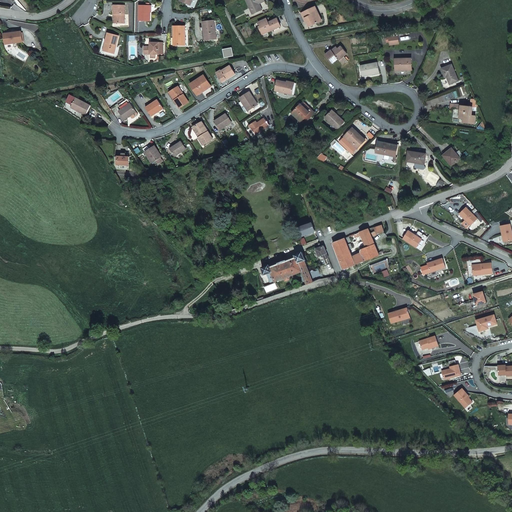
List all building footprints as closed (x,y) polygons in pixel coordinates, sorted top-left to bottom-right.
[(262,9),(259,3),(265,0),(264,0),(246,0),(252,13),(262,9)] [(116,19),(125,20),(125,2),(115,2),(114,10),(116,10),(116,19)] [(140,18),(150,18),(150,3),(140,3),(140,18)] [(317,23),(322,21),(315,7),(301,13),(304,19),(306,18),(309,25),(316,22),(317,23)] [(207,37),(216,36),(214,18),(203,19),(204,28),(206,28),(207,37)] [(272,30),(281,26),(277,18),(270,22),(269,22),(267,18),(258,22),(260,26),(259,27),(263,34),(271,30),(272,30)] [(175,43),(184,44),(184,24),(173,24),(173,34),(175,34),(175,43)] [(104,48),(113,51),(118,34),(108,30),(105,40),(107,40),(104,48)] [(13,35),(4,36),(5,45),(23,42),(21,32),(13,33),(13,35)] [(397,36),(388,38),(389,45),(398,44),(397,36)] [(156,51),(163,52),(163,40),(151,40),(150,43),(150,45),(145,45),(145,51),(150,51),(156,51)] [(343,55),(346,52),(340,45),(337,48),(336,46),(331,50),(330,49),(324,54),(330,62),(337,57),(341,54),(343,55)] [(225,58),(235,56),(233,47),(224,49),(225,58)] [(395,70),(412,70),(411,58),(402,59),(402,60),(395,61),(395,70)] [(370,75),(379,73),(377,62),(360,66),(361,74),(369,73),(370,75)] [(454,72),(451,64),(441,68),(444,77),(446,76),(449,84),(457,80),(454,72)] [(228,78),(236,73),(230,65),(222,70),(221,69),(216,73),(221,80),(227,76),(228,78)] [(209,88),(205,82),(207,81),(203,76),(191,84),(198,95),(209,88)] [(293,86),(286,85),(286,83),(276,81),(274,91),(291,95),(293,86)] [(180,107),(189,102),(179,86),(171,91),(176,99),(175,100),(180,107)] [(249,109),(258,104),(249,91),(239,98),(244,105),(246,104),(249,109)] [(74,98),(69,106),(84,115),(89,106),(74,98)] [(152,116),(163,108),(157,99),(145,107),(152,116)] [(291,112),(303,123),(314,112),(302,101),(298,105),(291,112)] [(130,117),(136,112),(130,104),(118,112),(125,121),(130,117)] [(471,107),(461,106),(460,117),(464,117),(464,119),(463,123),(475,124),(476,116),(470,115),(471,107)] [(336,114),(332,110),(325,117),(338,129),(345,121),(336,113),(336,114)] [(226,124),(231,120),(226,113),(215,120),(221,129),(227,125),(226,124)] [(249,125),(256,134),(269,125),(264,117),(257,122),(255,124),(254,122),(249,125)] [(203,144),(212,138),(202,121),(193,126),(199,136),(198,137),(203,144)] [(366,140),(353,128),(346,136),(358,148),(366,140)] [(174,156),(186,148),(181,140),(169,148),(174,156)] [(376,152),(395,156),(397,146),(378,142),(376,152)] [(161,157),(157,152),(158,151),(154,145),(144,152),(152,163),(161,157)] [(450,165),(459,158),(451,148),(442,155),(450,165)] [(424,164),(424,163),(425,155),(407,153),(406,163),(415,164),(416,164),(416,163),(424,164)] [(129,165),(129,157),(125,156),(121,156),(117,156),(117,164),(129,165)] [(440,181),(441,180),(429,173),(425,181),(436,187),(437,187),(440,181)] [(464,206),(457,213),(469,225),(476,218),(464,206)] [(301,236),(315,231),(312,222),(298,228),(301,236)] [(371,236),(384,232),(381,224),(369,229),(371,236)] [(503,242),(511,240),(511,235),(510,224),(500,226),(503,242)] [(371,236),(369,229),(355,234),(356,236),(361,234),(365,247),(362,248),(360,250),(360,253),(351,256),(354,264),(378,255),(376,250),(371,236)] [(415,235),(407,231),(402,239),(415,248),(421,240),(415,235)] [(417,231),(415,235),(421,240),(424,242),(427,238),(417,231)] [(346,242),(345,238),(333,242),(342,267),(343,268),(354,264),(351,256),(347,244),(346,242)] [(329,258),(324,245),(321,247),(316,249),(319,256),(323,254),(325,259),(329,258)] [(269,264),(262,267),(265,274),(271,272),(275,281),(284,278),(289,276),(302,272),(306,284),(313,282),(305,260),(306,259),(303,252),(295,254),(296,257),(270,266),(269,264)] [(445,268),(442,258),(426,264),(429,273),(445,268)] [(491,263),(481,264),(481,265),(471,266),(472,276),(492,274),(491,263)] [(275,281),(271,272),(265,274),(268,284),(275,281)] [(482,292),(473,294),(476,305),(485,302),(482,292)] [(406,308),(387,314),(390,324),(409,318),(406,308)] [(494,315),(475,321),(478,332),(485,330),(485,328),(496,324),(494,315)] [(434,336),(418,342),(421,350),(427,348),(429,347),(430,349),(438,346),(434,336)] [(456,365),(449,367),(450,369),(441,371),(443,380),(460,376),(458,365),(456,365)] [(505,365),(497,366),(498,376),(505,375),(506,376),(511,376),(511,366),(505,367),(505,365)] [(467,395),(462,389),(454,396),(464,409),(472,402),(466,396),(467,395)]
